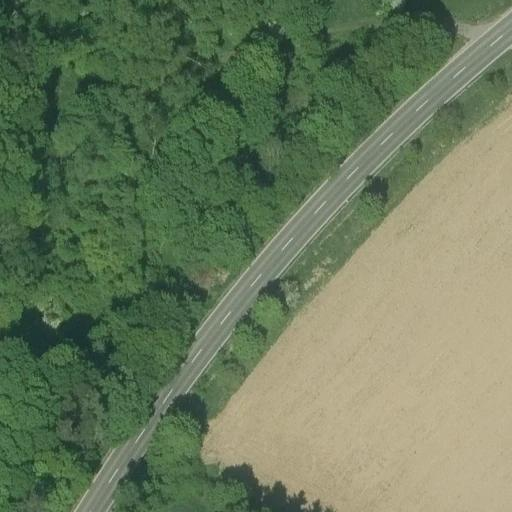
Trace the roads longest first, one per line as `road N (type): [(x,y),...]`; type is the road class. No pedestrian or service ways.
road 1 (secondary): [(511,32),(348,179),(248,288),(89,511)]
road 2 (track): [(326,36),(286,70),(125,291),(0,509)]
